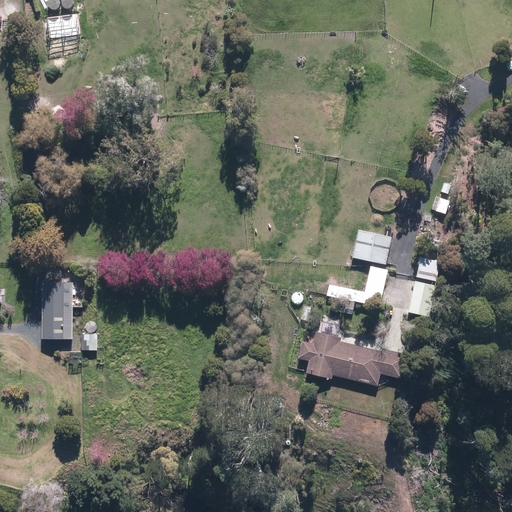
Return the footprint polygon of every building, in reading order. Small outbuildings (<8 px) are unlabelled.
[(388,237),(356,230),(350,257),(383,264),(388,237)] [(402,245),(394,243),(391,260),(398,262),(402,245)] [(433,281),(438,262),(418,258),(413,277),(433,281)] [(329,285),(326,297),(380,308),(388,270),(370,266),(365,292),(329,285)] [(41,278),(57,337),(74,332),(66,302),(73,300),(66,271),(41,278)] [(426,311),(432,285),(412,281),(407,307),(426,311)] [(335,319),(325,316),(322,326),(332,328),(335,319)] [(378,351),(338,341),(338,338),(314,331),(311,343),(299,341),(296,359),(306,361),(303,373),(328,379),(329,375),(375,386),(379,374),(398,378),(404,355),(379,348),(378,351)] [(99,333),(83,332),(82,352),(98,353),(99,333)] [(59,444),(44,450),(48,459),(63,454),(59,444)]
